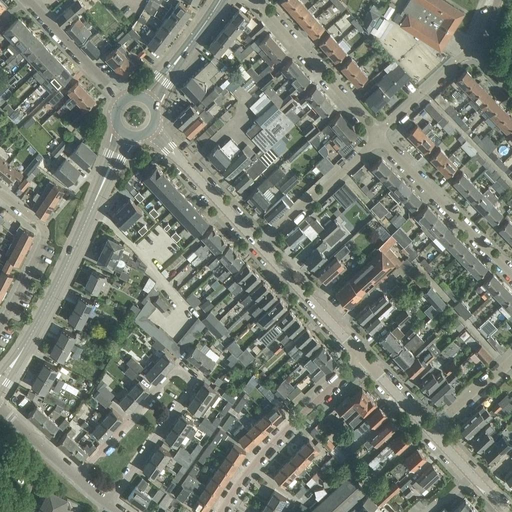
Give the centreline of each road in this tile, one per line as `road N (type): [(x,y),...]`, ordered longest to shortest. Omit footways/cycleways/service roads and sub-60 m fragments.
road 1 (residential): [(110,504),(193,385),(183,371),(174,370),(76,478)]
road 2 (residential): [(363,358),(251,466),(221,511)]
road 3 (tertiary): [(16,359),(105,181)]
road 4 (residential): [(378,136),(511,274)]
road 5 (residential): [(378,136),(256,1)]
road 6 (residential): [(378,136),(260,245)]
road 7 (tertiary): [(363,358),(260,245)]
road 8 (residential): [(27,0),(121,100)]
road 9 (residential): [(470,48),(378,136)]
